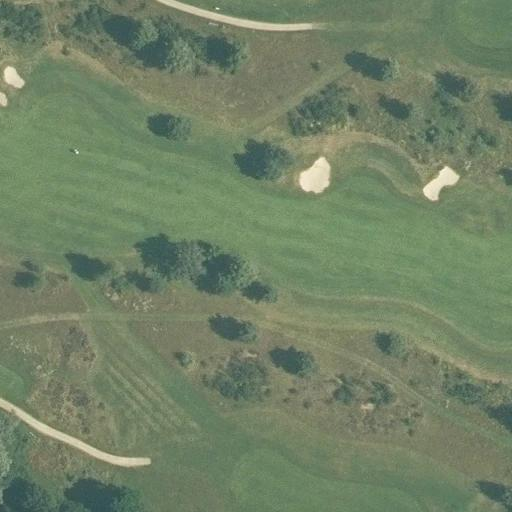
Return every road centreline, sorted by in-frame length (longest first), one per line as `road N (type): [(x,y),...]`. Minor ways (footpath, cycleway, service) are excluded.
road 1 (track): [(0,325),(78,315),(233,319),(346,349),(447,417),(511,446)]
road 2 (track): [(147,461),(97,453),(0,402)]
